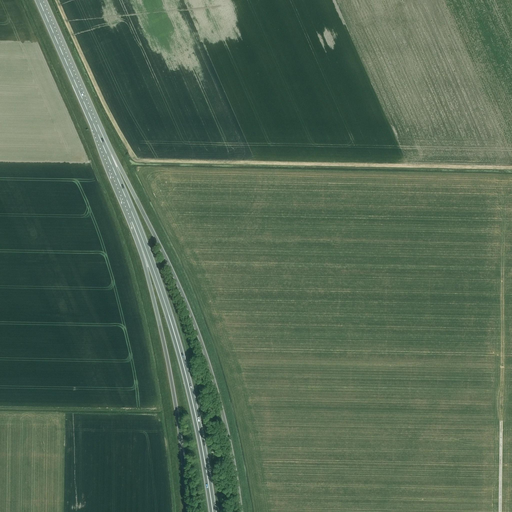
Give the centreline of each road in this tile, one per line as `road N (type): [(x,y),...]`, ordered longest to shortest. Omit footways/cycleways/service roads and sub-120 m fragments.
road 1 (trunk): [(239,511),(204,352),(159,245),(94,126)]
road 2 (trunk): [(212,511),(178,345),(135,220)]
road 3 (trunk): [(135,220),(168,362),(188,511)]
road 4 (trunk): [(94,126),(38,0)]
